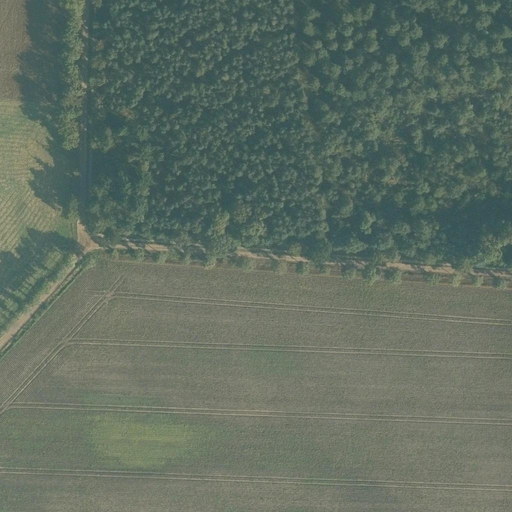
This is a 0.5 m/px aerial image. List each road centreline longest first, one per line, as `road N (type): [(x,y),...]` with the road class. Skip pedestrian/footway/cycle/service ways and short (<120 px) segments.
road 1 (track): [(511,276),(83,243)]
road 2 (track): [(83,243),(85,0)]
road 3 (track): [(83,243),(0,343)]
